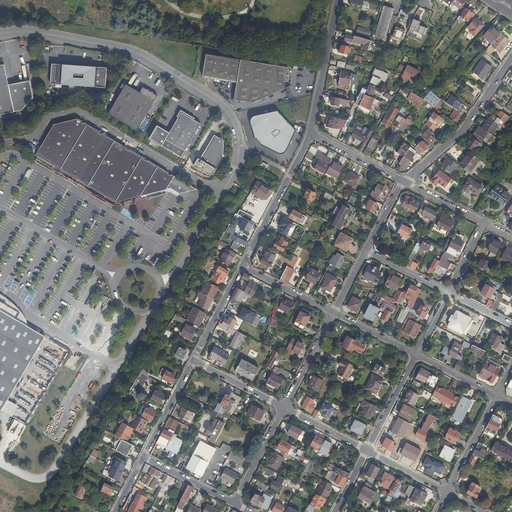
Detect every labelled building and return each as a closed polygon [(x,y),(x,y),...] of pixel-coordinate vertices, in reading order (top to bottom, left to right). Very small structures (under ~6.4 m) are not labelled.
[(351,0),(350,7),(364,11),(367,2),(359,0),(351,0)] [(453,0),(451,3),(460,9),(466,1),(464,0),(453,0)] [(375,36),(385,39),(388,29),(392,14),(393,8),(383,5),(381,15),(375,36)] [(468,10),(465,8),(459,16),(463,19),(467,22),(471,17),(472,17),(475,14),(470,10),(469,9),(468,10)] [(397,17),(392,14),(388,29),(392,30),(397,17)] [(467,27),(472,31),(471,32),(478,38),(487,27),(479,20),(478,21),(475,18),(467,27)] [(421,22),(413,19),(408,32),(417,35),(416,37),(421,39),(423,34),(425,35),(428,28),(419,25),(421,22)] [(357,33),(368,36),(370,28),(365,26),(365,29),(359,28),(357,33)] [(392,38),(402,41),(406,31),(396,27),(392,38)] [(493,41),(499,34),(494,30),(491,27),(482,37),(490,45),(493,41)] [(494,42),(493,41),(490,45),(499,52),(507,43),(509,41),(501,34),(494,42)] [(371,41),(371,40),(353,35),(352,36),(346,35),(345,40),(353,42),(353,41),(364,44),(363,49),(370,51),(371,44),(373,44),(373,41),(371,41)] [(347,54),(349,47),(341,44),(339,52),(347,54)] [(484,51),(488,53),(492,48),(490,45),(484,51)] [(285,89),(286,81),(287,75),(288,67),(247,60),(207,54),(203,75),(238,81),(236,99),(254,102),(285,89)] [(473,73),(484,79),(493,66),(482,59),(473,73)] [(107,67),(52,63),(51,83),(106,87),(107,67)] [(346,63),(344,68),(354,71),(356,65),(346,63)] [(0,113),(8,112),(13,111),(4,64),(0,64),(0,113)] [(402,77),(407,80),(413,69),(408,66),(402,77)] [(376,69),(373,76),(370,83),(376,85),(377,81),(379,82),(381,79),(385,81),(388,74),(376,69)] [(345,85),(344,89),(349,90),(352,74),(341,71),(339,83),(345,85)] [(369,97),(372,98),(374,94),(371,92),(373,90),(375,91),(377,87),(370,83),(367,89),(366,90),(364,95),(369,97)] [(143,87),(140,92),(126,84),(109,113),(137,129),(158,95),(143,87)] [(441,100),(431,91),(428,94),(438,103),(439,101),(441,100)] [(424,100),(423,99),(411,92),(409,96),(407,99),(419,106),(424,100)] [(359,105),(360,105),(364,95),(364,94),(360,93),(356,104),(359,105)] [(438,103),(428,94),(423,99),(424,100),(425,101),(434,107),(438,103)] [(360,105),(363,107),(369,110),(372,104),(378,106),(381,101),(375,98),(372,98),(369,97),(364,95),(360,105)] [(447,103),(462,114),(465,110),(459,106),(461,103),(457,101),(458,99),(452,95),(447,102),(447,103)] [(335,97),(332,97),(331,104),(339,106),(339,103),(340,103),(341,99),(335,97)] [(382,122),(389,126),(398,111),(395,109),(398,104),(394,101),(382,122)] [(357,111),(365,115),(366,113),(362,111),(363,107),(360,105),(359,105),(359,107),(357,111)] [(509,117),(501,111),(497,117),(490,113),(488,117),(489,118),(498,124),(504,128),(505,125),(504,125),(509,117)] [(201,123),(182,112),(170,132),(157,125),(149,138),(181,157),(201,123)] [(253,117),(250,121),(256,140),(261,145),(278,153),(281,154),(286,152),(296,132),(278,112),(253,117)] [(457,112),(452,119),(452,120),(456,122),(461,114),(457,112)] [(487,116),(481,112),(474,123),(479,126),(482,128),(486,122),(489,118),(488,117),(487,116)] [(433,113),(425,124),(426,125),(430,129),(432,132),(437,126),(436,126),(437,124),(438,125),(442,119),(436,115),(433,113)] [(393,125),(400,129),(406,120),(399,116),(393,125)] [(79,121),(80,120),(76,117),(54,124),(36,154),(79,180),(116,202),(134,197),(165,188),(173,175),(170,173),(170,174),(167,173),(167,172),(146,159),(146,160),(142,158),(143,157),(128,148),(127,149),(124,148),(125,147),(101,132),(100,133),(97,131),(98,130),(83,121),(82,122),(79,121)] [(338,128),(340,119),(328,117),(327,126),(338,128)] [(498,124),(489,118),(486,122),(487,122),(483,129),(491,135),(498,124)] [(344,127),(346,121),(340,119),(338,128),(343,129),(344,127)] [(482,128),(479,126),(476,131),(475,133),(472,136),(472,137),(480,143),(485,146),(492,135),(491,135),(483,129),(482,128)] [(343,129),(340,135),(345,137),(349,129),(344,127),(343,129)] [(432,132),(430,129),(423,135),(431,144),(435,140),(431,136),(434,134),(432,132)] [(354,141),(363,147),(372,132),(368,130),(364,136),(355,131),(352,137),(355,139),(354,141)] [(218,139),(213,136),(199,161),(216,170),(220,162),(222,155),(223,148),(222,140),(221,139),(218,139)] [(480,143),(472,137),(466,145),(473,150),(475,150),(480,143)] [(366,147),(372,150),(377,142),(372,138),(366,147)] [(416,152),(419,154),(427,147),(426,146),(423,142),(422,141),(416,146),(413,142),(410,147),(416,152)] [(400,154),(404,156),(410,147),(401,142),(393,153),(398,156),(400,154)] [(131,144),(129,146),(142,154),(144,152),(131,144)] [(393,148),(388,144),(382,156),(386,159),(393,148)] [(404,156),(399,163),(404,166),(409,160),(410,160),(416,152),(410,147),(404,156)] [(482,162),(469,152),(466,156),(467,157),(465,159),(459,166),(469,173),(472,175),(482,162)] [(500,157),(506,161),(509,157),(503,153),(500,157)] [(313,167),(324,173),(331,160),(322,155),(319,160),(318,159),(313,167)] [(459,166),(449,158),(446,162),(445,161),(442,166),(444,168),(443,169),(446,171),(447,170),(449,172),(453,167),(456,170),(459,166)] [(199,161),(197,160),(193,168),(206,176),(213,176),(216,170),(199,161)] [(326,173),(337,178),(343,167),(339,165),(332,161),(326,173)] [(451,179),(439,170),(431,181),(436,184),(438,182),(445,187),(451,179)] [(344,181),(354,187),(359,177),(349,172),(344,181)] [(326,173),(325,175),(336,181),(337,178),(326,173)] [(196,189),(174,177),(167,190),(171,189),(180,194),(196,189)] [(470,190),(478,194),(482,187),(469,178),(462,189),(468,192),(470,190)] [(269,190),(258,181),(252,190),(264,198),(269,190)] [(371,195),(377,198),(381,191),(383,192),(385,188),(383,187),(378,184),(374,191),(373,191),(371,195)] [(489,194),(496,200),(503,204),(509,195),(502,190),(495,185),(489,194)] [(314,197),(316,193),(308,189),(306,194),(304,197),(307,199),(306,202),(310,204),(312,200),(314,200),(315,197),(314,197)] [(252,190),(251,193),(262,200),(267,200),(272,192),(269,190),(264,198),(252,190)] [(323,197),(330,201),(333,195),(326,192),(323,197)] [(402,205),(414,212),(420,202),(412,198),(411,199),(406,197),(405,200),(402,205)] [(366,208),(374,212),(376,208),(375,207),(377,204),(370,200),(366,208)] [(421,214),(433,221),(437,213),(431,210),(429,208),(429,207),(422,203),(418,211),(421,213),(421,214)] [(329,223),(340,229),(345,220),(343,219),(346,214),(348,214),(351,209),(341,204),(331,223),(330,222),(329,223)] [(306,214),(294,207),(293,210),(290,209),(289,212),(291,213),(289,217),(302,224),(306,217),(305,216),(306,214)] [(250,221),(251,221),(253,217),(240,210),(237,214),(245,218),(249,220),(250,221)] [(448,231),(453,222),(449,220),(448,221),(440,217),(438,221),(436,224),(436,225),(441,227),(448,231)] [(249,222),(250,221),(249,220),(248,222),(245,220),(241,228),(249,232),(252,226),(253,224),(250,223),(249,222)] [(397,232),(408,238),(411,231),(412,232),(413,231),(412,230),(402,224),(397,232)] [(246,246),(248,242),(234,234),(231,233),(229,237),(235,240),(231,246),(238,250),(240,245),(241,243),(244,245),(246,246)] [(335,245),(346,250),(352,239),(341,233),(335,245)] [(458,251),(459,251),(464,244),(462,243),(463,242),(454,237),(449,246),(449,247),(458,251)] [(274,246),(283,251),(288,242),(281,238),(279,243),(277,242),(274,246)] [(496,253),(501,243),(493,239),(487,249),(496,253)] [(431,245),(423,241),(419,247),(428,252),(431,245)] [(511,248),(507,246),(501,258),(511,263),(511,248)] [(453,256),(455,257),(458,251),(449,247),(446,252),(453,256)] [(230,265),(236,253),(226,248),(220,260),(223,261),(222,262),(226,264),(226,263),(230,265)] [(433,258),(432,259),(439,262),(441,258),(442,256),(444,251),(442,250),(440,249),(435,259),(433,258)] [(273,260),(275,256),(266,251),(261,262),(270,266),(273,260)] [(451,259),(453,256),(446,252),(444,251),(442,256),(448,259),(448,258),(451,259)] [(405,265),(409,267),(416,254),(412,252),(405,265)] [(329,263),(330,264),(339,269),(343,262),(342,261),(344,256),(337,253),(336,256),(334,255),(332,259),(331,259),(329,263)] [(481,257),(477,266),(487,271),(492,263),(491,262),(481,257)] [(439,262),(433,273),(440,277),(442,273),(444,275),(450,263),(441,258),(439,262)] [(427,272),(432,275),(433,273),(439,262),(432,259),(432,260),(432,261),(430,265),(429,264),(427,270),(428,271),(427,272)] [(280,280),(287,284),(294,269),(292,268),(295,263),(290,260),(289,263),(288,263),(280,280)] [(210,279),(221,285),(224,281),(222,280),(224,275),(226,276),(229,271),(219,266),(214,275),(213,275),(210,279)] [(308,286),(311,288),(314,283),(314,284),(320,273),(311,269),(305,279),(310,281),(308,286)] [(251,282),(253,278),(244,273),(242,278),(250,282),(250,281),(251,282)] [(321,287),(330,292),(337,279),(328,274),(321,287)] [(397,290),(402,281),(390,274),(385,284),(396,290),(397,290)] [(360,284),(372,290),(375,284),(370,282),(372,279),(365,275),(360,284)] [(255,284),(251,282),(250,281),(250,282),(244,292),(246,293),(247,293),(251,295),(252,296),(254,293),(252,292),(253,290),(252,290),(252,289),(255,290),(256,287),(253,286),(255,284)] [(213,299),(214,299),(217,292),(216,292),(218,288),(207,282),(205,286),(206,287),(202,293),(213,299)] [(420,291),(421,290),(411,285),(407,292),(404,291),(403,293),(399,291),(394,300),(402,304),(404,298),(410,301),(407,307),(411,309),(412,308),(420,291)] [(495,300),(497,297),(492,294),(494,290),(485,285),(481,293),(490,298),(495,300)] [(244,292),(237,288),(232,298),(237,300),(240,302),(241,299),(242,300),(246,293),(244,292)] [(213,299),(202,293),(200,292),(194,303),(207,310),(213,299)] [(491,309),(495,311),(502,295),(499,293),(497,297),(495,300),(494,302),(491,309)] [(391,303),(392,299),(383,294),(381,298),(384,300),(391,303)] [(278,308),(283,299),(279,297),(274,307),(277,310),(278,308)] [(348,307),(357,312),(362,302),(353,297),(348,307)] [(293,304),(283,298),(283,299),(278,308),(289,313),(293,304)] [(0,410),(1,411),(21,377),(44,337),(15,320),(8,315),(13,307),(0,299),(0,410)] [(391,313),(393,314),(397,306),(391,303),(384,300),(383,302),(381,307),(386,310),(381,318),(383,319),(382,321),(385,322),(386,320),(387,321),(391,313)] [(486,306),(491,309),(494,302),(489,300),(486,306)] [(364,315),(374,320),(380,309),(370,304),(364,315)] [(416,316),(422,319),(426,312),(423,311),(425,307),(420,305),(417,311),(412,308),(411,309),(409,312),(416,316)] [(199,326),(206,313),(194,307),(192,312),(195,314),(191,322),(199,326)] [(243,307),(238,317),(252,324),(257,314),(243,307)] [(12,315),(22,322),(26,314),(16,308),(12,315)] [(310,316),(300,311),(293,325),(303,330),(310,316)] [(187,320),(191,322),(195,314),(192,312),(187,320)] [(410,320),(403,331),(409,334),(415,337),(421,326),(413,322),(416,316),(409,312),(406,318),(410,320)] [(200,327),(207,313),(206,313),(199,326),(200,327)] [(176,314),(174,317),(184,323),(185,319),(176,314)] [(225,319),(222,324),(232,329),(237,321),(230,317),(227,321),(225,319)] [(400,330),(403,331),(410,320),(406,318),(400,330)] [(479,331),(483,323),(474,318),(472,321),(467,319),(462,328),(467,331),(468,329),(472,331),(473,328),(479,331)] [(241,339),(245,341),(247,336),(232,329),(222,324),(220,322),(218,326),(227,330),(227,331),(236,336),(230,347),(235,349),(241,339)] [(192,334),(195,328),(187,324),(182,334),(192,339),(194,335),(192,334)] [(488,343),(502,350),(504,346),(499,343),(501,339),(492,334),(488,343)] [(363,343),(360,342),(359,342),(347,336),(342,347),(350,351),(349,352),(351,353),(352,352),(354,349),(361,353),(365,345),(363,345),(363,343)] [(286,352),(292,355),(294,352),(298,354),(303,344),(292,338),(286,352)] [(376,340),(373,338),(366,350),(370,352),(372,346),(373,346),(376,340)] [(470,349),(472,344),(464,340),(462,346),(469,350),(470,349)] [(455,342),(453,345),(451,349),(450,351),(448,355),(456,359),(458,356),(456,355),(457,354),(462,346),(455,342)] [(472,344),(470,349),(482,355),(484,352),(485,353),(486,351),(472,344)] [(450,351),(451,349),(445,346),(441,352),(448,356),(448,355),(450,351)] [(175,355),(183,359),(187,351),(180,347),(175,355)] [(216,360),(220,363),(224,365),(229,355),(221,351),(222,351),(214,347),(209,356),(213,358),(217,360),(216,360)] [(272,364),(278,352),(274,350),(266,367),(270,369),(273,364),(272,364)] [(501,359),(508,363),(511,358),(504,354),(501,359)] [(355,362),(345,357),(344,360),(343,360),(340,365),(342,366),(338,374),(347,379),(354,366),(353,365),(355,362)] [(258,367),(241,359),(236,370),(253,379),(258,367)] [(492,382),(501,366),(487,359),(480,374),(487,378),(486,379),(492,382)] [(452,368),(458,371),(463,362),(460,361),(458,360),(454,367),(453,367),(452,368)] [(376,364),(373,371),(383,376),(386,369),(376,364)] [(273,371),(287,378),(289,373),(280,369),(279,370),(275,367),(273,371)] [(175,375),(163,368),(160,373),(163,375),(162,378),(166,379),(165,381),(168,382),(168,381),(171,382),(175,375)] [(93,378),(98,380),(103,372),(98,369),(93,378)] [(430,374),(431,374),(422,369),(420,372),(419,371),(416,378),(421,380),(422,377),(427,380),(430,374)] [(78,375),(86,380),(88,376),(80,371),(78,375)] [(140,372),(129,389),(137,393),(148,375),(140,372)] [(267,383),(275,387),(278,388),(282,379),(272,374),(267,383)] [(324,378),(317,374),(316,377),(313,376),(308,385),(318,390),(324,378)] [(383,380),(373,374),(365,388),(376,394),(383,380)] [(427,380),(427,381),(429,382),(428,383),(429,384),(433,386),(438,378),(437,378),(438,377),(433,375),(433,376),(430,374),(427,380)] [(80,388),(79,387),(84,380),(78,376),(68,392),(75,396),(80,388)] [(26,386),(38,392),(41,385),(29,379),(26,386)] [(437,386),(433,394),(432,395),(440,399),(439,400),(446,404),(447,403),(454,407),(459,398),(451,394),(452,393),(445,389),(444,390),(437,386)] [(151,398),(160,402),(164,394),(156,390),(151,398)] [(405,398),(404,401),(413,406),(419,395),(409,390),(406,397),(407,397),(406,399),(405,398)] [(233,394),(234,393),(229,391),(227,394),(226,394),(220,404),(226,407),(233,394)] [(240,398),(233,394),(226,407),(223,414),(235,421),(236,421),(238,419),(231,415),(232,413),(233,413),(240,398)] [(314,400),(307,396),(301,407),(310,412),(314,405),(312,404),(314,400)] [(471,401),(463,397),(452,417),(460,422),(471,401)] [(376,406),(361,399),(355,411),(366,417),(366,418),(368,419),(368,418),(370,419),(376,406)] [(319,412),(317,415),(321,418),(324,411),(329,402),(325,400),(324,401),(319,412)] [(415,410),(404,404),(399,414),(410,419),(415,410)] [(139,413),(151,420),(156,411),(143,405),(139,413)] [(259,421),(263,414),(264,412),(251,405),(246,414),(259,421)] [(192,412),(182,407),(180,411),(181,411),(178,417),(187,421),(192,412)] [(348,413),(349,412),(340,407),(333,422),(338,424),(344,411),(348,413)] [(223,414),(213,409),(210,416),(215,418),(213,422),(212,422),(211,422),(210,425),(210,426),(211,426),(211,427),(209,426),(206,433),(205,432),(203,435),(209,438),(210,438),(219,420),(223,414)] [(143,434),(145,430),(143,429),(147,422),(134,414),(132,418),(133,419),(134,420),(130,426),(133,428),(143,434)] [(435,416),(430,414),(422,429),(427,432),(435,416)] [(495,434),(503,419),(493,414),(485,429),(495,434)] [(166,448),(173,434),(178,425),(179,422),(170,417),(154,447),(162,451),(165,446),(166,447),(166,448)] [(359,435),(363,434),(368,425),(355,418),(349,430),(359,435)] [(224,423),(219,420),(210,438),(209,439),(214,442),(224,423)] [(130,426),(123,422),(115,435),(123,440),(126,441),(133,428),(130,426)] [(301,430),(292,425),(288,432),(287,434),(297,439),(301,430)] [(459,433),(450,428),(445,438),(454,443),(459,433)] [(402,435),(393,431),(388,440),(386,440),(386,439),(384,444),(384,447),(389,449),(390,447),(395,450),(395,449),(402,436),(402,435)] [(198,432),(195,438),(200,441),(206,444),(209,438),(203,435),(198,432)] [(173,434),(166,448),(176,453),(183,441),(173,436),(174,435),(173,434)] [(319,450),(324,440),(316,436),(310,446),(319,450)] [(448,447),(450,444),(442,439),(439,443),(445,446),(440,456),(449,461),(455,450),(448,447)] [(126,441),(123,440),(117,451),(129,456),(134,445),(126,441)] [(291,445),(281,440),(280,443),(278,442),(276,446),(278,447),(277,448),(282,451),(280,455),(284,457),(289,460),(295,447),(291,445)] [(332,444),(324,440),(319,450),(327,454),(332,444)] [(206,444),(200,441),(195,451),(189,462),(188,462),(190,458),(186,456),(184,460),(186,461),(183,466),(202,476),(208,463),(209,463),(216,449),(206,444)] [(497,446),(499,444),(499,443),(495,441),(491,449),(495,451),(494,452),(501,456),(502,454),(505,456),(505,458),(509,460),(509,458),(511,459),(511,452),(511,453),(508,451),(509,449),(510,448),(506,447),(504,450),(501,448),(497,446)] [(229,453),(232,450),(222,445),(221,449),(229,453)] [(473,453),(478,456),(483,459),(487,451),(486,451),(477,446),(473,453)] [(89,461),(95,464),(100,451),(94,448),(89,461)] [(305,448),(302,455),(306,457),(310,451),(305,448)] [(242,467),(247,459),(243,457),(232,450),(229,453),(227,458),(242,467)] [(280,455),(274,452),(267,465),(277,470),(284,457),(280,455)] [(430,458),(432,456),(425,453),(420,463),(423,464),(421,468),(432,474),(434,470),(440,473),(444,465),(434,460),(433,462),(429,460),(430,458)] [(473,453),(468,463),(473,465),(478,456),(473,453)] [(113,466),(122,471),(126,463),(117,458),(113,466)] [(327,462),(324,466),(331,470),(333,465),(327,462)] [(379,468),(372,464),(366,476),(374,480),(379,468)] [(260,465),(258,468),(269,474),(270,473),(273,475),(275,472),(260,465)] [(118,480),(122,471),(113,466),(108,475),(118,480)] [(160,471),(152,467),(149,473),(150,473),(148,476),(164,485),(168,476),(166,474),(162,480),(159,479),(160,478),(157,477),(160,471)] [(336,467),(334,471),(335,472),(347,478),(349,473),(339,468),(336,467)] [(237,475),(225,469),(220,478),(232,485),(237,475)] [(347,478),(335,472),(332,477),(334,478),(332,481),(342,486),(347,478)] [(390,489),(396,478),(385,472),(381,479),(382,480),(380,484),(390,489)] [(148,476),(146,474),(141,482),(151,489),(155,483),(159,485),(159,486),(154,497),(157,498),(164,485),(148,476)] [(270,487),(278,491),(284,478),(279,476),(277,480),(274,479),(270,487)] [(400,481),(396,478),(390,489),(388,494),(392,496),(394,492),(395,492),(396,490),(399,491),(400,489),(397,487),(399,485),(398,485),(400,481)] [(300,485),(297,483),(288,479),(286,483),(295,487),(294,488),(297,490),(300,485)] [(330,488),(332,484),(320,479),(318,482),(320,483),(315,493),(316,493),(324,498),(326,498),(331,488),(330,488)] [(268,485),(258,480),(255,484),(262,488),(258,495),(255,493),(251,501),(257,505),(257,506),(259,507),(260,506),(261,506),(265,499),(262,497),(263,494),(268,485)] [(480,486),(472,482),(467,492),(476,497),(479,492),(478,491),(480,486)] [(109,495),(113,488),(105,484),(101,490),(109,495)] [(74,495),(78,497),(84,488),(80,485),(79,486),(78,486),(77,487),(78,488),(74,495)] [(169,498),(175,487),(172,485),(166,496),(169,498)] [(413,488),(413,487),(409,485),(404,494),(408,496),(409,495),(413,488)] [(188,486),(185,492),(177,508),(181,510),(184,503),(187,505),(190,499),(187,498),(192,488),(188,486)] [(376,492),(372,490),(370,489),(364,486),(358,497),(363,499),(368,501),(368,503),(366,506),(368,508),(376,492)] [(416,489),(412,496),(410,500),(414,502),(415,499),(422,503),(427,493),(416,488),(416,489)] [(310,504),(319,509),(324,498),(316,493),(310,504)] [(132,503),(127,511),(136,511),(138,509),(141,510),(147,498),(137,494),(133,503),(132,503)] [(265,499),(261,506),(267,509),(271,501),(270,500),(271,498),(263,494),(262,497),(265,499)] [(273,501),(269,509),(274,511),(280,511),(284,506),(273,501)]
